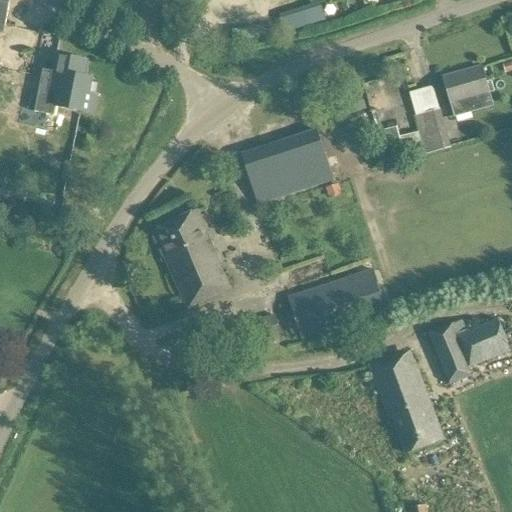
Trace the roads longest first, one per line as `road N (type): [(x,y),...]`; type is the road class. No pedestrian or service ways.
road 1 (residential): [(0,438),(144,183),(233,96),(351,44),(483,0)]
road 2 (unknown): [(233,96),(67,0)]
road 3 (track): [(92,267),(153,406)]
